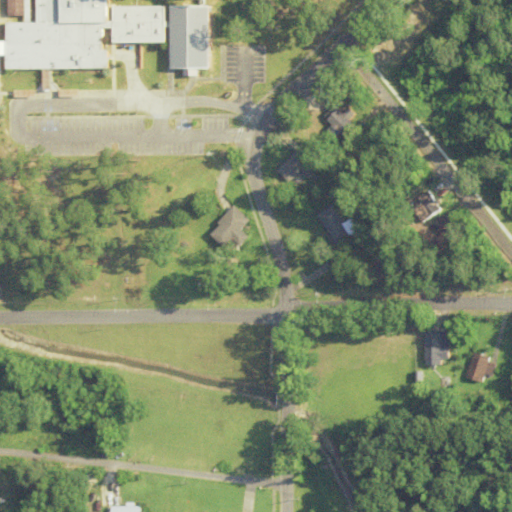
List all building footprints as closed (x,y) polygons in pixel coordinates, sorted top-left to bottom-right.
[(8,68),(108,67),(107,0),(37,0),(38,22),(7,22),(8,68)] [(7,0),(24,0),(25,17),(8,17),(7,0)] [(173,4),(209,4),(210,70),(174,70),(173,4)] [(114,7),(169,7),(169,44),(114,44),(114,7)] [(348,137),(362,121),(340,102),(326,117),(348,137)] [(324,167),(304,148),(280,171),(295,186),(307,174),(311,179),(324,167)] [(442,213),(435,198),(422,204),(428,218),(442,213)] [(318,217),(340,247),(360,232),(352,220),(347,223),(334,205),(318,217)] [(235,241),(241,248),(251,238),(242,229),(251,221),(237,207),(211,233),(227,249),(235,241)] [(431,223),(445,246),(460,237),(446,214),(431,223)] [(428,366),(452,366),(452,332),(428,332),(428,366)] [(501,363),(480,352),(468,374),(489,385),(501,363)] [(0,483),(0,501),(19,509),(29,484),(4,474),(0,483)]
